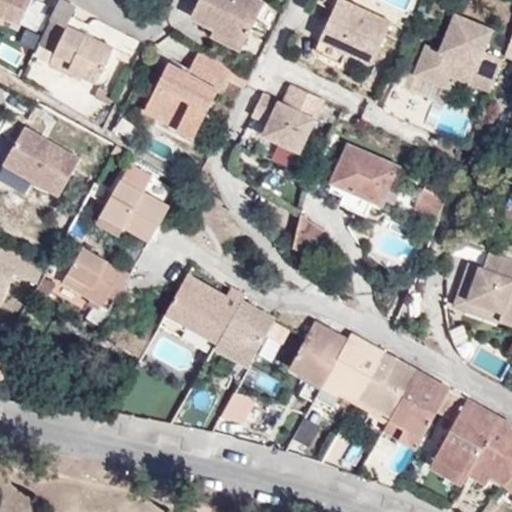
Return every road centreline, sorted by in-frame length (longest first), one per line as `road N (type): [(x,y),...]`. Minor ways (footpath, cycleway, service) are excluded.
road 1 (residential): [(154,270),(167,242),(263,293),(321,304),(511,405)]
road 2 (residential): [(358,511),(236,474),(0,427)]
